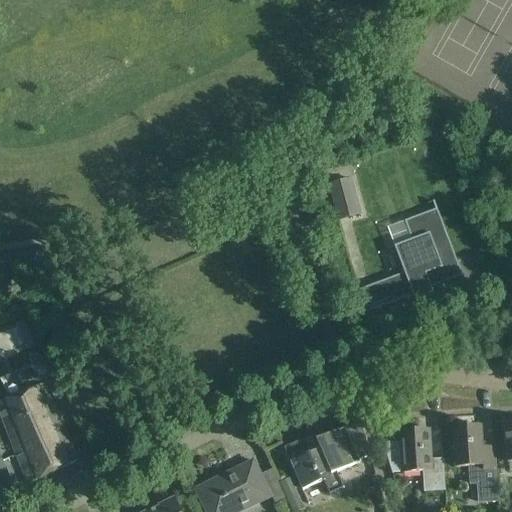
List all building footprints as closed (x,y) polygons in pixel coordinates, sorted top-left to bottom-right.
[(361,217),(351,181),(328,188),(338,224),(361,217)] [(404,275),(368,288),(375,308),(374,309),(375,310),(422,292),(429,289),(432,295),(433,294),(431,289),(462,277),(434,202),(432,203),(435,211),(404,222),(411,241),(394,248),(404,275)] [(77,461),(40,386),(0,402),(0,418),(28,485),(77,461)] [(361,425),(360,423),(345,429),(344,429),(316,441),(323,457),(292,469),(300,488),(302,491),(323,482),(328,496),(343,489),(337,473),(359,463),(359,461),(370,456),(365,440),(361,425)] [(482,449),(481,427),(453,429),(454,449),(456,469),(483,467),(483,472),(496,471),(496,468),(494,448),(482,449)] [(431,460),(429,430),(400,432),(400,443),(383,444),(392,475),(423,473),(424,493),(445,492),(443,460),(431,460)] [(0,511),(18,504),(1,461),(0,460),(0,511)] [(260,476),(253,462),(195,491),(205,511),(242,511),(271,498),(275,505),(285,500),(274,473),(273,470),(260,476)] [(291,479),(280,484),(287,499),(291,509),(302,504),(291,479)] [(179,511),(174,500),(150,511),(179,511)]
